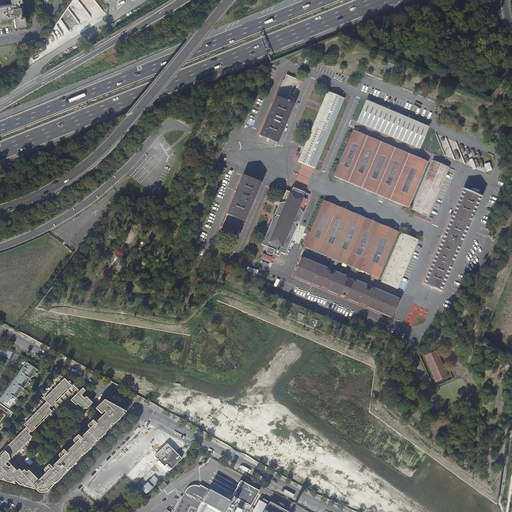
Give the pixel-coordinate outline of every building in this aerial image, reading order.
[(10,0),(11,4),(0,6),(0,22),(0,20),(13,18),(15,28),(26,26),(23,11),(21,0),(10,0)] [(301,81),(287,75),(284,81),(283,81),(276,97),(275,97),(260,135),(277,143),(294,105),(293,104),(295,99),(290,96),(291,93),(296,95),(301,81)] [(345,100),(329,93),(307,143),(303,141),(300,147),(304,148),(302,154),(297,152),(296,156),(300,158),(298,162),(315,169),(345,100)] [(428,127),(367,101),(357,122),(419,148),(428,127)] [(427,162),(353,131),(334,177),(408,208),(427,162)] [(448,168),(432,161),(412,209),(428,216),(448,168)] [(220,230),(223,232),(228,234),(232,223),(227,221),(230,216),(244,221),(260,183),(242,175),(226,214),(227,214),(220,230)] [(286,190),(281,200),(280,200),(278,205),(275,211),(277,212),(276,216),(274,215),(273,216),(260,246),(263,247),(261,251),(264,253),(265,256),(269,258),(273,256),(274,257),(279,259),(280,255),(284,256),(296,230),(294,227),(295,225),(297,226),(301,217),(302,215),(301,213),(301,211),(306,200),(301,198),(303,192),(292,187),(290,192),(286,190)] [(481,197),(463,190),(423,284),(441,291),(481,197)] [(378,278),(398,232),(324,201),(304,247),(378,278)] [(418,241),(401,234),(381,282),(397,289),(418,241)] [(47,236),(6,258),(9,263),(11,262),(14,267),(53,247),(47,236)] [(35,278),(45,286),(70,254),(65,250),(63,252),(58,248),(35,278)] [(393,319),(401,300),(372,287),(371,289),(367,288),(368,286),(356,280),(347,276),(335,272),(334,274),(330,272),(331,270),(302,257),(294,276),(321,288),(322,286),(328,288),(327,291),(340,296),(341,295),(343,296),(342,297),(345,298),(346,297),(347,298),(347,299),(360,304),(361,302),(367,304),(366,307),(393,319)] [(34,280),(13,308),(19,313),(27,303),(30,305),(42,290),(37,287),(39,284),(34,280)] [(0,303),(0,313),(9,320),(14,314),(0,303)] [(440,307),(436,318),(441,321),(446,309),(440,307)] [(0,345),(0,354),(9,359),(13,352),(0,345)] [(436,382),(447,376),(437,351),(425,356),(436,382)] [(0,399),(0,400),(3,402),(7,396),(6,395),(8,391),(9,392),(14,386),(12,385),(15,382),(16,383),(21,376),(19,375),(25,367),(27,368),(28,367),(26,366),(28,362),(27,361),(0,399)] [(7,396),(3,402),(11,408),(34,376),(35,375),(34,374),(34,373),(33,373),(34,371),(37,373),(39,370),(28,362),(26,366),(28,367),(27,368),(25,367),(19,375),(21,376),(16,383),(15,382),(12,385),(14,386),(9,392),(8,391),(6,395),(7,396)] [(64,377),(63,376),(60,379),(64,382),(63,383),(60,380),(57,383),(60,386),(59,387),(56,385),(53,388),(56,390),(54,391),(53,389),(50,392),(51,394),(50,395),(49,394),(46,397),(47,398),(46,399),(52,405),(73,384),(72,384),(73,382),(70,380),(69,382),(64,377)] [(86,390),(83,388),(71,400),(74,403),(76,401),(82,407),(84,405),(88,408),(93,402),(83,393),(86,390)] [(25,424),(31,431),(52,411),(42,400),(38,403),(42,407),(41,408),(38,405),(35,408),(38,411),(37,412),(35,409),(32,412),(34,415),(33,416),(31,414),(28,417),(30,419),(29,420),(28,419),(25,422),(26,423),(25,424)] [(50,464),(48,465),(45,468),(45,469),(45,470),(48,473),(42,479),(51,487),(54,485),(55,483),(58,480),(60,478),(58,476),(60,474),(62,477),(67,469),(68,470),(72,465),(74,463),(72,461),(74,459),(77,462),(82,454),(83,455),(87,451),(86,450),(88,448),(87,447),(88,445),(91,447),(96,440),(98,441),(101,436),(103,434),(101,432),(103,430),(106,433),(111,425),(112,426),(116,421),(118,419),(116,417),(118,415),(120,417),(122,415),(122,416),(127,412),(105,400),(96,408),(102,414),(105,411),(107,413),(97,423),(93,419),(89,424),(89,425),(89,426),(92,428),(82,438),(79,434),(75,438),(74,439),(74,440),(74,441),(77,443),(68,453),(64,449),(60,453),(60,454),(60,455),(62,458),(53,467),(50,464)] [(0,429),(12,413),(0,404),(0,429)] [(268,434),(275,437),(277,432),(270,429),(268,434)] [(310,457),(316,451),(292,429),(289,433),(310,452),(307,454),(310,457)] [(12,457),(31,439),(33,437),(26,430),(20,436),(5,450),(12,457)] [(317,452),(315,456),(321,460),(324,456),(317,452)] [(34,488),(35,488),(36,489),(37,487),(40,490),(41,490),(42,489),(42,488),(43,488),(42,487),(41,485),(43,483),(29,470),(27,472),(24,469),(22,471),(20,469),(18,471),(12,465),(9,467),(5,462),(8,459),(4,454),(0,457),(0,478),(1,479),(2,479),(12,482),(15,479),(17,481),(21,484),(34,488)] [(415,482),(410,478),(407,482),(401,478),(396,485),(402,488),(405,484),(411,488),(415,482)] [(164,481),(158,487),(162,491),(168,485),(164,481)] [(217,511),(201,503),(201,502),(184,492),(174,511),(172,510),(170,511),(169,511),(166,510),(165,511),(217,511)] [(286,511),(287,511),(269,501),(269,502),(263,498),(258,506),(256,505),(251,511),(286,511)]
